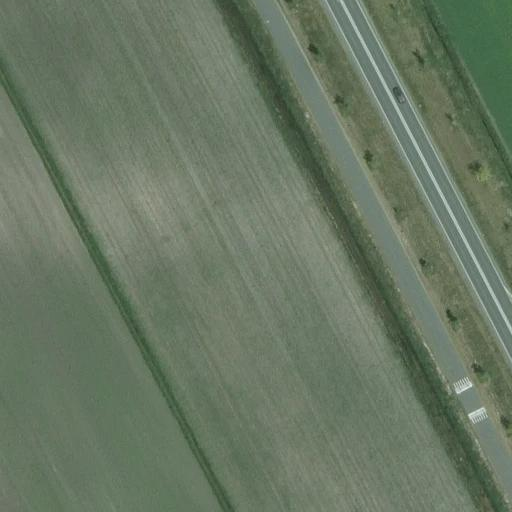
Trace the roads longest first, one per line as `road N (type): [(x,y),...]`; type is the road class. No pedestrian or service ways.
road 1 (unclassified): [(511,482),(260,0)]
road 2 (trunk): [(511,349),(330,0)]
